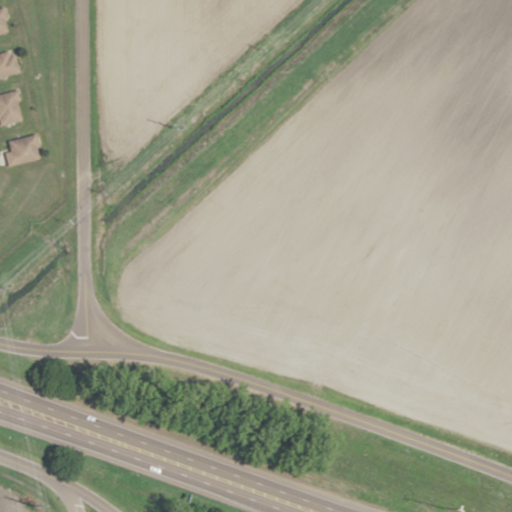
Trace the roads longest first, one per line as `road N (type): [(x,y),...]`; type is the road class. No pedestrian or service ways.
road 1 (residential): [(511,476),(97,329),(68,349),(0,343),(44,476),(112,511)]
road 2 (trunk): [(345,511),(0,385)]
road 3 (trunk): [(0,419),(276,511)]
road 4 (residential): [(85,277),(79,0)]
